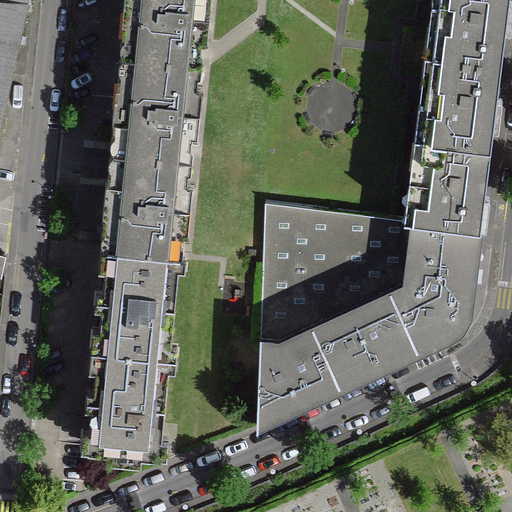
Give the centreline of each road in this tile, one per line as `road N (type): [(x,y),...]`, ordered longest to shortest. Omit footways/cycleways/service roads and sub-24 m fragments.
road 1 (residential): [(511,238),(500,316),(485,342),(459,362),(112,511)]
road 2 (residential): [(61,0),(7,511)]
